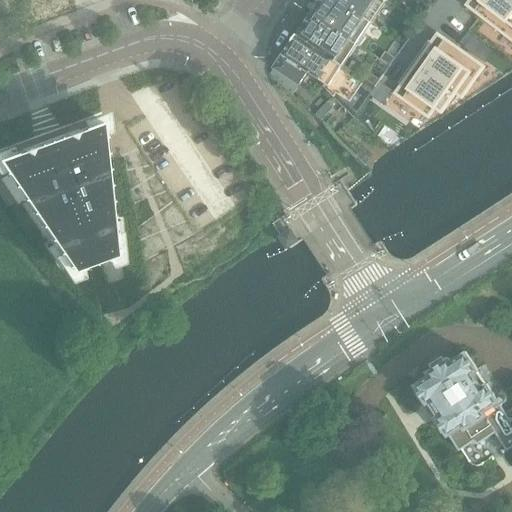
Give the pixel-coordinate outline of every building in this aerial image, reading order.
[(355,47),(371,23),(337,0),(319,0),(310,15),(355,47)] [(337,0),(371,23),(386,1),(384,0),(337,0)] [(511,0),(469,0),(467,3),(511,39),(511,0)] [(408,7),(404,13),(416,21),(420,15),(408,7)] [(342,67),(355,47),(310,15),(296,35),(342,67)] [(296,35),(283,54),(309,72),(320,79),(318,81),(326,90),(327,91),(333,97),(335,98),(353,116),(360,106),(373,88),(358,78),(350,73),(345,69),(341,67),(342,67),(296,35)] [(438,35),(416,64),(462,98),(468,102),(490,74),(483,69),(438,35)] [(465,48),(475,55),(482,45),(472,38),(465,48)] [(384,53),(379,60),(388,66),(393,59),(384,53)] [(304,78),(309,72),(283,54),(270,74),(281,86),(292,95),(304,78)] [(416,64),(395,93),(434,122),(441,112),(448,116),(462,98),(416,64)] [(369,75),(365,81),(374,87),(378,81),(369,75)] [(376,85),(369,95),(382,105),(389,95),(376,85)] [(326,90),(322,94),(328,101),(332,97),(327,91),(326,90)] [(0,164),(73,273),(116,257),(114,242),(109,191),(102,122),(99,123),(99,124),(77,132),(77,130),(65,135),(69,140),(52,147),(34,153),(33,146),(21,150),(22,152),(0,159),(0,164)] [(287,248),(297,241),(291,230),(285,234),(280,237),(287,248)] [(418,390),(415,393),(421,402),(424,402),(426,401),(438,420),(437,421),(436,424),(441,433),(446,433),(448,436),(449,435),(459,451),(476,439),(478,441),(479,441),(480,442),(481,441),(480,440),(481,439),(484,440),(492,435),(492,432),(493,431),(494,433),(495,432),(508,450),(511,447),(511,409),(505,414),(466,354),(451,364),(449,360),(445,362),(442,357),(429,365),(433,371),(429,373),(431,377),(417,386),(419,389),(418,390)] [(240,476),(234,481),(239,486),(244,481),(240,476)]
